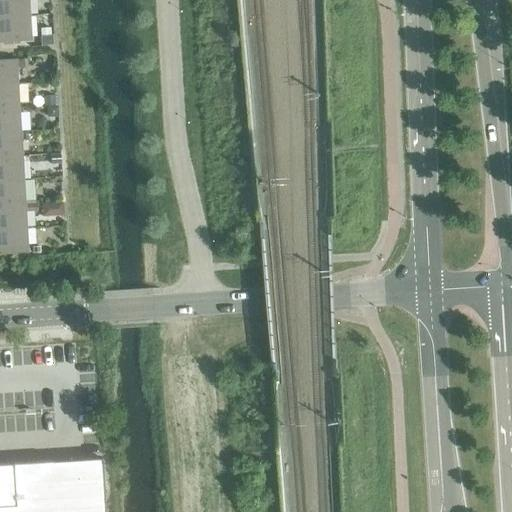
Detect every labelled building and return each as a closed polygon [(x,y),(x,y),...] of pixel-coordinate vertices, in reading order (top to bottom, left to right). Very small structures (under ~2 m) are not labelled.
[(0,0),(0,18),(28,17),(27,0),(0,0)] [(28,17),(0,18),(0,43),(30,41),(28,17)] [(52,36),(40,37),(40,47),(52,46),(52,36)] [(0,60),(0,84),(16,84),(15,69),(15,60),(15,59),(0,60)] [(23,60),(15,60),(15,69),(23,68),(23,60)] [(0,84),(0,109),(18,108),(16,84),(0,84)] [(53,96),(44,96),(44,106),(46,106),(54,106),(53,96)] [(54,106),(46,106),(46,117),(57,117),(57,106),(54,106)] [(0,109),(0,133),(19,132),(18,108),(0,109)] [(0,133),(0,157),(21,156),(19,132),(0,133)] [(0,157),(0,181),(22,181),(21,156),(0,157)] [(0,181),(0,206),(24,205),(23,197),(22,181),(0,181)] [(34,196),(23,197),(24,205),(34,204),(34,196)] [(63,203),(41,204),(41,217),(63,216),(63,203)] [(34,204),(24,205),(24,213),(37,212),(36,204),(34,204)] [(0,206),(0,230),(25,229),(24,213),(24,205),(0,206)] [(25,229),(0,230),(0,254),(27,253),(25,229)] [(0,511),(104,511),(102,463),(101,459),(82,460),(63,461),(53,462),(51,462),(36,463),(15,464),(13,464),(0,464),(0,511)]
